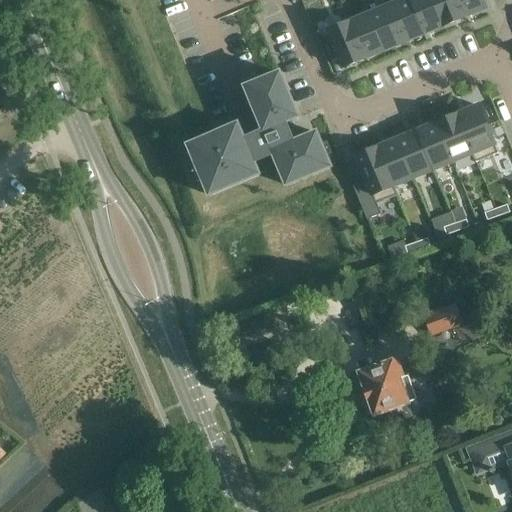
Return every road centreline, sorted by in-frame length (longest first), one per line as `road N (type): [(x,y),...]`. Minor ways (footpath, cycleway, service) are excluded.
road 1 (residential): [(494,65),(363,119),(336,110),(321,88),(286,0)]
road 2 (primary): [(168,345),(157,263),(91,160)]
road 3 (primary): [(91,160),(106,240),(168,345)]
road 4 (primary): [(237,511),(168,345)]
road 5 (primary): [(91,160),(24,0)]
